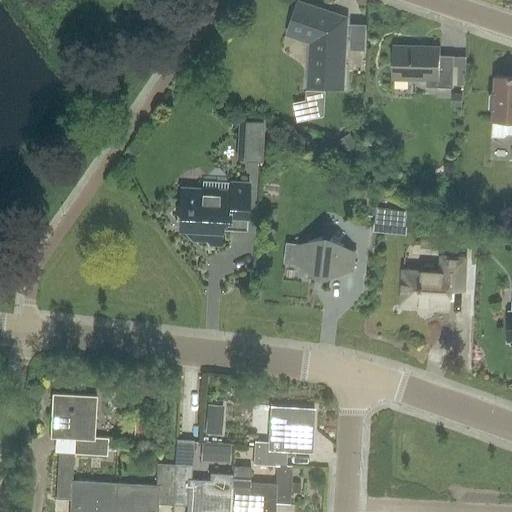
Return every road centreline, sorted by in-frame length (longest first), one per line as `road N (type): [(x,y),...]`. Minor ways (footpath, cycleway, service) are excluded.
road 1 (unclassified): [(355,378),(0,328)]
road 2 (unclassified): [(511,430),(355,378)]
road 3 (residential): [(347,511),(355,378)]
